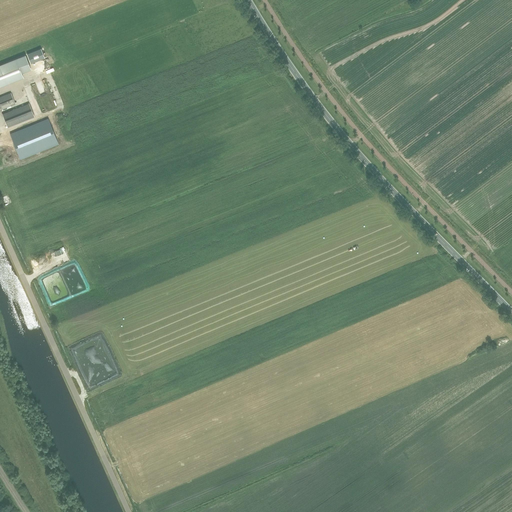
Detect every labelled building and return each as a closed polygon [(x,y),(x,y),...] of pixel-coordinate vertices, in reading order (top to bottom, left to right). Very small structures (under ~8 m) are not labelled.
[(31,63),(44,58),(41,49),(27,54),(31,63)] [(0,86),(23,77),(16,59),(0,64),(0,86)] [(0,108),(0,109),(15,104),(11,93),(0,97),(0,108)] [(29,103),(2,114),(7,127),(34,116),(29,103)] [(44,124),(7,138),(16,163),(54,148),(44,124)]
